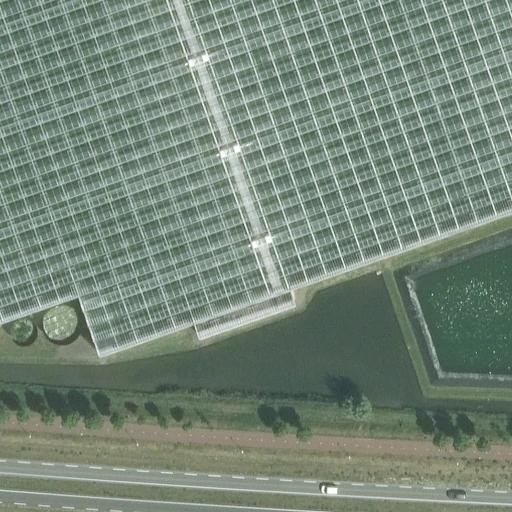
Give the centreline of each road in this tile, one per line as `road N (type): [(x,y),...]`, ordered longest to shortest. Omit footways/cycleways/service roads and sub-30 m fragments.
road 1 (primary): [(511,499),(0,466)]
road 2 (primary): [(0,496),(236,511)]
